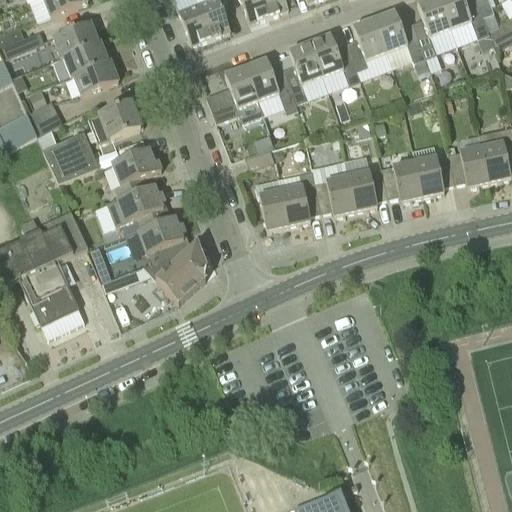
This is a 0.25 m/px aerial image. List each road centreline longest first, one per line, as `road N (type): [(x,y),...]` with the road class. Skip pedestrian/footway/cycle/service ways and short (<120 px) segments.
road 1 (tertiary): [(0,423),(253,307)]
road 2 (tertiary): [(253,307),(368,259),(511,223)]
road 3 (unclassified): [(253,307),(165,80)]
road 4 (unclassified): [(165,80),(382,0)]
